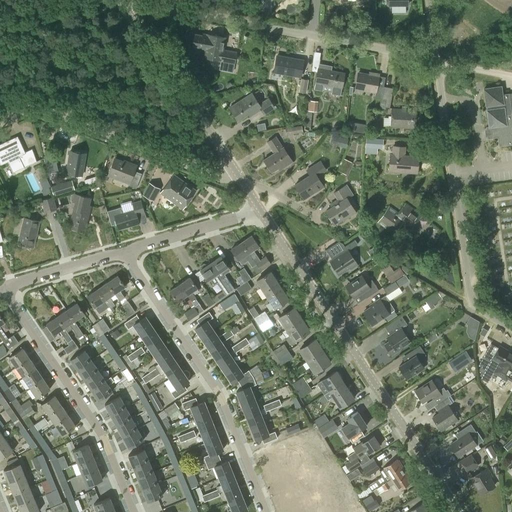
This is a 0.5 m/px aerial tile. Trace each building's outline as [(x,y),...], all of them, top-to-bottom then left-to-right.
[(206,36),(194,34),(192,47),(205,49),(203,57),(218,60),(218,61),(221,61),(220,67),(233,70),(236,52),(222,49),(225,38),(207,34),(206,36)] [(417,43),(415,38),(408,40),(410,46),(417,43)] [(300,77),(303,61),(277,56),(274,72),(300,77)] [(342,87),(344,73),(327,70),(328,65),(319,63),(314,89),(322,91),(324,84),(333,86),(331,94),(340,96),(342,87)] [(371,75),(358,73),(355,88),(375,92),(374,98),(381,99),(380,106),(390,108),(393,88),(377,85),(378,74),(372,73),(371,75)] [(306,93),(308,80),(301,78),(299,92),(306,93)] [(502,94),(501,86),(484,89),(489,126),(486,127),(488,139),(497,137),(499,146),(511,144),(511,113),(511,114),(509,93),(502,94)] [(259,105),(252,94),(230,108),(238,120),(251,112),(252,115),(261,109),(264,114),(274,108),(268,99),(259,105)] [(317,112),(318,101),(308,100),(307,111),(317,112)] [(415,128),(417,110),(391,109),(390,127),(415,128)] [(357,123),(355,132),(363,133),(365,124),(357,123)] [(286,135),(303,132),(302,126),(285,128),(286,135)] [(72,140),(74,130),(64,128),(62,138),(72,140)] [(24,153),(17,137),(0,145),(0,161),(1,164),(8,160),(13,172),(23,167),(37,161),(31,149),(24,153)] [(282,148),(275,137),(267,142),(274,153),(263,160),(271,172),(283,165),(284,167),(292,161),(283,147),(282,148)] [(340,137),(337,146),(346,148),(348,139),(340,137)] [(404,155),(405,147),(393,146),(392,155),(390,154),(389,171),(416,173),(418,157),(404,155)] [(86,153),(69,150),(65,173),(82,176),(86,153)] [(54,154),(43,156),(48,174),(58,172),(54,154)] [(130,165),(115,159),(108,175),(129,184),(128,185),(136,188),(142,173),(134,170),(136,165),(130,163),(130,165)] [(304,198),(323,186),(316,176),(325,170),(320,162),(307,170),(310,175),(295,185),(304,198)] [(182,209),(195,191),(174,175),(161,193),(182,209)] [(54,196),(75,190),(72,180),(51,187),(54,196)] [(154,201),(160,189),(149,183),(142,195),(154,201)] [(333,193),(337,199),(329,204),(331,207),(326,211),(334,224),(342,219),(343,220),(355,212),(347,199),(353,195),(346,185),(333,193)] [(84,231),(90,206),(88,205),(90,198),(75,194),(73,202),(75,203),(69,228),(84,231)] [(45,213),(57,209),(53,197),(41,200),(45,213)] [(119,229),(138,223),(136,215),(144,213),(140,201),(133,203),(135,209),(114,215),(119,229)] [(422,217),(405,204),(398,213),(389,206),(377,222),(393,234),(401,224),(410,230),(422,217)] [(33,246),(39,222),(24,218),(18,243),(33,246)] [(241,242),(248,253),(251,257),(255,254),(253,250),(258,246),(251,235),(241,242)] [(351,269),(357,264),(348,251),(358,244),(355,240),(334,254),(337,257),(330,262),(338,275),(350,267),(351,269)] [(238,260),(248,253),(241,242),(231,249),(238,260)] [(210,263),(230,292),(234,289),(224,274),(230,270),(228,267),(220,256),(210,263)] [(265,256),(255,263),(256,264),(261,271),(271,264),(265,256)] [(251,257),(247,260),(252,267),(256,264),(255,263),(251,257)] [(200,266),(199,269),(208,281),(210,279),(214,285),(217,283),(226,295),(230,292),(210,263),(207,265),(206,264),(203,264),(200,266)] [(404,274),(399,267),(393,271),(392,269),(385,275),(391,283),(404,274)] [(245,282),(251,278),(244,268),(239,271),(245,282)] [(272,286),(277,282),(270,272),(256,281),(267,296),(275,291),(272,286)] [(107,282),(115,293),(120,301),(125,297),(120,290),(125,287),(117,276),(107,282)] [(366,282),(362,276),(346,286),(354,298),(362,293),(366,298),(379,290),(371,278),(366,282)] [(179,284),(187,295),(195,306),(199,303),(192,292),(197,288),(189,277),(179,284)] [(400,278),(395,282),(398,287),(404,284),(400,278)] [(241,295),(251,288),(247,281),(236,288),(241,295)] [(109,297),(115,293),(107,282),(97,289),(105,300),(108,304),(107,304),(110,308),(115,305),(109,297)] [(275,291),(267,296),(274,308),(288,299),(277,282),(272,286),(275,291)] [(387,294),(398,287),(395,282),(383,289),(387,294)] [(177,302),(187,295),(179,284),(170,291),(177,302)] [(95,307),(105,300),(97,289),(87,296),(95,307)] [(209,307),(214,303),(208,293),(202,297),(209,307)] [(426,301),(431,306),(438,298),(433,293),(426,301)] [(372,325),(389,314),(382,303),(388,300),(385,296),(370,306),(371,308),(363,313),(372,325)] [(237,314),(244,310),(238,300),(231,304),(237,314)] [(120,314),(131,306),(128,301),(117,309),(120,314)] [(67,310),(74,321),(84,314),(77,303),(67,310)] [(113,311),(110,308),(107,304),(103,307),(108,314),(113,311)] [(248,308),(253,317),(258,314),(254,305),(248,308)] [(131,306),(120,314),(124,319),(135,312),(131,306)] [(189,320),(199,313),(194,306),(184,312),(189,320)] [(286,329),(302,319),(294,307),(278,318),(286,329)] [(83,334),(74,321),(67,310),(57,317),(67,332),(72,328),(79,337),(83,334)] [(258,325),(269,318),(264,311),(254,318),(258,325)] [(202,340),(214,332),(207,321),(213,317),(209,312),(197,320),(201,325),(195,329),(202,340)] [(0,337),(3,342),(8,338),(0,326),(0,325),(4,322),(0,315),(0,337)] [(476,327),(479,319),(469,315),(466,323),(476,327)] [(141,336),(152,327),(145,316),(138,321),(135,316),(124,323),(128,329),(134,325),(141,336)] [(391,355),(401,349),(400,348),(410,341),(401,328),(407,325),(401,316),(384,327),(390,335),(387,337),(390,341),(385,345),(391,355)] [(67,332),(57,317),(47,323),(54,334),(59,331),(67,343),(72,339),(67,332)] [(97,322),(104,332),(109,329),(103,318),(97,322)] [(269,318),(258,325),(263,332),(273,325),(269,318)] [(286,329),(282,331),(286,337),(290,335),(294,341),(309,331),(302,319),(286,329)] [(103,333),(104,332),(97,322),(92,325),(96,331),(92,334),(95,338),(98,336),(103,333)] [(222,343),(237,331),(234,326),(218,337),(214,332),(202,340),(210,351),(222,343)] [(148,346),(160,338),(152,327),(141,336),(148,346)] [(110,333),(114,338),(119,335),(116,329),(110,333)] [(105,346),(110,343),(103,333),(98,336),(105,346)] [(258,333),(252,337),(257,347),(264,342),(258,333)] [(8,338),(3,342),(8,349),(18,342),(13,335),(12,336),(8,338)] [(245,337),(238,342),(242,348),(248,344),(249,343),(247,340),(245,337)] [(155,357),(167,349),(160,338),(148,346),(155,357)] [(307,361),(323,351),(315,339),(299,349),(307,361)] [(67,354),(77,347),(74,342),(64,348),(67,354)] [(228,353),(217,361),(224,372),(236,364),(232,358),(237,354),(236,352),(242,348),(238,342),(232,347),(233,349),(228,353)] [(112,356),(117,353),(110,343),(105,346),(112,356)] [(217,361),(228,353),(222,343),(210,351),(217,361)] [(277,358),(288,351),(283,344),(273,351),(277,358)] [(407,379),(424,369),(419,360),(426,356),(420,346),(409,353),(412,358),(399,367),(407,379)] [(511,380),(511,353),(500,346),(499,347),(498,348),(497,348),(496,349),(495,349),(494,350),(493,351),(493,353),(493,354),(493,355),(493,356),(493,357),(493,358),(498,361),(492,372),(506,381),(508,378),(511,380)] [(138,357),(145,352),(141,347),(134,351),(138,357)] [(16,367),(29,358),(22,348),(9,357),(16,367)] [(157,371),(174,360),(167,349),(155,357),(159,363),(154,366),(156,368),(157,371)] [(84,350),(70,359),(77,369),(91,360),(84,350)] [(448,362),(454,372),(472,361),(465,350),(448,362)] [(132,360),(138,357),(134,351),(127,356),(126,354),(122,356),(126,361),(130,358),(132,360)] [(288,351),(277,358),(282,364),(292,357),(288,351)] [(323,351),(307,361),(314,373),(330,362),(323,351)] [(118,366),(123,362),(117,353),(112,356),(118,366)] [(23,377),(36,368),(29,358),(16,367),(23,377)] [(132,360),(130,358),(126,361),(132,370),(136,366),(132,360)] [(98,370),(91,360),(77,369),(84,380),(98,370)] [(170,379),(182,371),(174,360),(157,371),(156,368),(149,373),(152,378),(159,374),(160,375),(165,372),(170,379)] [(131,385),(136,381),(130,372),(123,362),(118,366),(127,379),(122,383),(126,389),(131,385)] [(241,383),(261,373),(261,372),(256,365),(248,370),(243,374),(240,370),(236,364),(224,372),(231,382),(237,378),(241,383)] [(475,367),(465,368),(465,376),(476,375),(475,367)] [(30,387),(43,378),(36,368),(23,377),(30,387)] [(105,381),(98,370),(84,380),(91,390),(105,381)] [(182,371),(170,379),(176,388),(171,392),(175,398),(186,391),(182,386),(189,381),(182,371)] [(340,391),(346,387),(336,371),(322,380),(329,391),(336,386),(340,391)] [(152,378),(149,373),(142,378),(143,380),(145,383),(147,382),(152,378)] [(241,404),(254,398),(249,387),(256,384),(264,381),(261,373),(241,383),(243,389),(236,392),(241,404)] [(297,390),(307,384),(303,377),(292,383),(297,390)] [(43,378),(30,387),(37,398),(50,389),(43,378)] [(0,385),(5,394),(10,390),(2,379),(0,380),(0,385)] [(437,404),(451,395),(447,390),(446,391),(443,388),(439,391),(432,380),(415,391),(422,402),(432,396),(434,399),(433,400),(434,399),(437,404)] [(112,391),(105,381),(91,390),(98,401),(112,391)] [(142,402),(147,400),(140,388),(136,381),(131,385),(135,390),(142,402)] [(307,384),(297,390),(301,397),(312,391),(307,384)] [(353,398),(346,387),(340,391),(336,386),(329,391),(324,394),(327,400),(332,396),(340,407),(353,398)] [(13,405),(18,402),(10,390),(5,394),(13,405)] [(1,413),(10,407),(2,394),(0,395),(0,402),(5,410),(1,413)] [(60,406),(61,405),(54,395),(41,404),(48,414),(60,406)] [(451,395),(437,404),(434,406),(437,412),(440,410),(441,412),(432,418),(440,431),(457,420),(448,406),(452,403),(448,397),(451,395)] [(120,396),(105,404),(111,415),(126,406),(120,396)] [(157,411),(163,408),(157,397),(151,400),(157,411)] [(195,419),(209,414),(204,401),(198,403),(195,397),(182,403),(184,410),(191,407),(193,412),(195,419)] [(245,415),(259,410),(254,398),(241,404),(245,415)] [(264,408),(280,402),(279,399),(263,405),(264,408)] [(148,414),(153,411),(147,400),(142,402),(144,406),(140,410),(142,413),(146,410),(148,414)] [(21,417),(33,409),(31,406),(24,410),(18,402),(13,405),(21,417)] [(168,416),(179,409),(175,402),(164,409),(164,410),(158,414),(161,419),(167,415),(168,416)] [(280,402),(264,408),(266,411),(281,405),(280,402)] [(67,416),(68,415),(61,405),(60,406),(48,414),(55,424),(67,416)] [(126,406),(111,415),(117,426),(132,417),(126,406)] [(14,423),(19,420),(10,407),(1,413),(8,423),(12,420),(14,423)] [(28,427),(33,423),(28,417),(35,412),(33,409),(21,417),(28,427)] [(250,428),(264,423),(259,410),(245,415),(250,428)] [(154,426),(160,423),(153,411),(148,414),(154,426)] [(348,423),(341,428),(348,440),(349,439),(352,443),(364,435),(361,431),(367,427),(366,424),(367,423),(363,417),(362,418),(358,412),(346,420),(348,423)] [(200,431),(213,425),(209,414),(195,419),(198,425),(200,431)] [(318,427),(328,421),(324,414),(313,420),(318,427)] [(62,435),(75,426),(68,415),(67,416),(55,424),(62,435)] [(132,417),(117,426),(123,437),(137,428),(132,417)] [(331,419),(318,428),(323,437),(337,428),(331,419)] [(19,439),(28,433),(19,420),(14,423),(19,430),(15,433),(19,439)] [(34,437),(40,433),(33,423),(28,427),(34,437)] [(162,441),(168,439),(166,435),(160,423),(154,426),(162,441)] [(264,423),(250,428),(255,439),(262,437),(265,443),(277,438),(274,431),(268,434),(264,423)] [(289,435),(301,430),(298,424),(286,428),(289,435)] [(458,457),(476,445),(471,437),(476,433),(470,424),(459,432),(462,437),(450,445),(458,457)] [(205,443),(218,438),(213,425),(200,431),(205,443)] [(137,428),(123,437),(129,448),(144,440),(137,428)] [(179,439),(195,433),(193,430),(178,436),(179,439)] [(28,433),(19,439),(23,444),(27,441),(32,449),(37,446),(28,433)] [(41,446),(47,443),(40,433),(34,437),(41,446)] [(195,433),(179,439),(180,442),(196,436),(195,433)] [(379,446),(373,437),(363,443),(362,442),(354,448),(356,451),(347,456),(349,461),(345,464),(350,472),(361,465),(356,458),(368,451),(369,453),(379,446)] [(206,463),(217,458),(215,454),(223,450),(218,438),(205,443),(209,454),(203,457),(206,463)] [(169,458),(175,456),(170,443),(168,439),(162,441),(169,458)] [(286,458),(303,451),(298,439),(281,446),(286,458)] [(6,440),(0,443),(0,459),(13,451),(6,440)] [(51,460),(57,458),(47,443),(41,446),(48,456),(51,460)] [(77,463),(92,456),(88,445),(72,451),(77,463)] [(282,511),(298,511),(274,445),(260,451),(282,511)] [(484,449),(487,454),(493,450),(490,445),(484,449)] [(144,448),(128,455),(132,467),(149,460),(144,448)] [(291,470),(308,463),(303,451),(286,458),(291,470)] [(42,468),(47,466),(42,454),(37,456),(42,468)] [(468,473),(479,466),(471,454),(461,461),(468,473)] [(56,473),(62,470),(62,469),(67,467),(62,456),(57,458),(51,460),(56,473)] [(92,456),(77,463),(81,474),(97,468),(92,456)] [(174,470),(180,467),(175,456),(169,458),(174,470)] [(219,478),(232,473),(227,460),(219,463),(217,458),(206,463),(196,467),(198,473),(215,467),(219,478)] [(149,460),(132,467),(137,478),(154,472),(149,460)] [(368,476),(379,468),(374,460),(363,468),(368,476)] [(381,485),(404,470),(397,460),(384,468),(380,471),(382,474),(380,475),(381,476),(368,485),(371,491),(375,488),(376,488),(376,489),(381,485)] [(8,482),(25,475),(20,463),(3,470),(8,482)] [(296,482),(313,475),(308,463),(291,470),(296,482)] [(47,480),(52,478),(47,466),(42,468),(47,480)] [(179,482),(185,479),(180,467),(174,470),(179,482)] [(86,486),(102,479),(97,468),(81,474),(86,486)] [(360,473),(357,468),(346,475),(349,479),(360,473)] [(480,494),(494,486),(489,477),(491,476),(486,469),(471,478),(480,494)] [(61,485),(67,482),(62,470),(56,473),(61,485)] [(379,494),(384,490),(394,484),(397,489),(411,481),(404,470),(381,485),(376,489),(376,488),(375,488),(379,494)] [(154,472),(137,478),(142,490),(158,483),(154,472)] [(224,490),(237,485),(232,473),(219,478),(222,485),(216,487),(217,489),(219,492),(224,490)] [(13,494),(29,487),(25,475),(8,482),(13,494)] [(301,494),(318,487),(313,475),(296,482),(301,494)] [(52,492),(57,490),(52,478),(47,480),(52,492)] [(184,493),(190,491),(185,479),(179,482),(184,493)] [(66,497),(72,495),(67,482),(61,485),(66,497)] [(158,483),(142,490),(147,502),(163,495),(158,483)] [(229,503),(242,497),(237,485),(224,490),(229,503)] [(18,505),(34,499),(29,487),(13,494),(18,505)] [(306,506),(322,499),(318,487),(301,494),(306,506)] [(219,492),(217,489),(209,492),(212,498),(220,495),(219,492)] [(58,490),(57,490),(52,492),(57,505),(62,502),(58,490)] [(189,505),(194,503),(190,491),(184,493),(189,505)] [(212,498),(209,492),(202,496),(204,502),(212,498)] [(71,510),(77,507),(72,495),(66,497),(71,510)] [(374,500),(371,495),(363,501),(370,511),(379,505),(375,499),(374,500)] [(110,497),(93,504),(96,511),(106,511),(114,509),(110,497)] [(242,497),(229,503),(232,511),(241,511),(247,510),(242,497)] [(34,499),(18,505),(20,511),(36,511),(39,511),(34,499)] [(322,499),(306,506),(307,511),(326,511),(327,511),(322,499)] [(57,505),(51,507),(52,511),(68,511),(68,510),(65,501),(62,502),(57,505)] [(198,511),(194,503),(189,505),(191,511),(198,511)]
